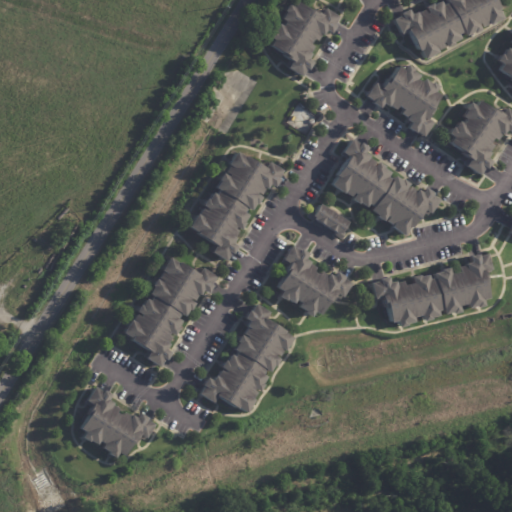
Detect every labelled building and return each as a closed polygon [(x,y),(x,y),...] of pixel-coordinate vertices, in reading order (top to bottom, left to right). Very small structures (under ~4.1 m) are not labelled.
[(488,0),(495,11),(494,12),(499,21),(485,28),(484,27),(475,31),(476,33),(469,36),(468,35),(461,39),(459,35),(454,37),(456,41),(449,45),(449,47),(442,50),(439,45),(438,46),(440,50),(433,54),(433,55),(420,62),(415,53),(414,54),(403,33),(397,36),(390,22),(397,18),(396,16),(405,12),(407,17),(413,14),(413,16),(422,11),(421,10),(429,6),(429,7),(437,3),(439,8),(444,5),(442,1),(443,0),(488,0)] [(321,12),(324,8),(337,18),(332,25),(334,27),(329,34),(324,31),(321,36),(319,35),(315,42),(311,39),(308,45),(312,47),(307,54),(309,55),(306,60),(310,63),(306,70),(305,70),(300,77),(298,76),(297,77),(286,69),(290,63),(280,56),(280,55),(268,47),(272,41),(266,37),(271,31),(272,31),(276,25),(280,27),(283,22),(279,20),(284,13),(282,12),(287,5),(292,8),(295,3),(309,13),(310,10),(318,16),(321,12)] [(511,81),(496,72),(500,66),(495,62),(499,55),(501,56),(505,49),(509,52),(511,47),(508,44),(511,37),(511,36),(511,34),(511,81)] [(406,67),(410,70),(409,72),(416,77),(413,80),(418,83),(420,80),(427,84),(428,83),(435,87),(431,93),(437,96),(428,110),(429,111),(423,119),(429,124),(420,138),(412,133),(411,134),(404,129),(407,124),(402,121),(403,119),(397,115),(400,111),(394,107),(392,110),(385,106),(384,107),(379,104),(376,109),(368,104),(370,102),(362,97),(371,83),(377,88),(383,78),(385,79),(394,67),(400,71),(403,66),(406,67)] [(500,111),(502,108),(511,115),(511,122),(510,125),(511,126),(506,133),(502,130),(498,135),(497,134),(492,141),(489,138),(485,143),(489,146),(484,153),(486,154),(482,158),(487,162),(482,169),(480,168),(475,176),(462,166),(466,161),(457,154),(457,153),(445,143),(449,138),(444,134),(449,128),(450,128),(455,122),(458,124),(461,120),(458,117),(462,110),(461,109),(466,103),(470,106),(475,101),(487,110),(488,108),(497,115),(500,111)] [(352,142),(355,144),(357,143),(364,149),(361,154),(365,157),(365,158),(371,163),(369,167),(370,168),(373,163),(380,167),(379,169),(386,174),(384,177),(388,180),(390,176),(397,181),(398,180),(405,185),(401,190),(403,191),(406,187),(412,192),(413,190),(418,194),(421,189),(429,194),(428,195),(436,201),(426,214),(420,210),(406,229),(406,228),(400,237),(387,228),(388,226),(380,220),(379,222),(373,218),(373,216),(367,212),(370,207),(365,204),(362,208),(355,204),(354,205),(348,200),(352,195),(350,193),(347,197),(340,193),(339,194),(327,185),(332,178),(331,177),(345,158),(339,153),(348,140),(352,142)] [(241,157),(260,169),(265,162),(279,171),(274,179),(275,180),(270,188),(265,185),(262,190),(261,189),(255,197),(257,198),(253,205),(251,204),(246,212),(243,209),(240,214),(244,216),(239,223),(240,224),(236,231),(231,228),(230,229),(234,232),(230,239),(231,240),(228,245),(233,248),(228,255),(226,255),(222,262),(208,253),(212,248),(206,244),(206,245),(191,236),(193,233),(184,228),(192,215),(194,216),(198,209),(202,212),(203,210),(198,207),(202,200),(203,201),(208,194),(212,196),(215,191),(211,189),(215,182),(214,181),(218,174),(224,177),(225,175),(221,173),(225,167),(223,166),(231,152),(240,158),(241,157)] [(320,207),(344,222),(339,230),(344,233),(340,240),(305,217),(308,212),(310,213),(315,204),(320,207)] [(288,246),(295,251),(296,249),(304,254),(301,260),(305,263),(305,264),(312,268),(309,273),(314,276),(317,271),(323,275),(324,274),(329,278),(332,273),(340,277),(339,279),(347,284),(338,298),(332,294),(329,299),(326,298),(315,316),(310,313),(307,318),(300,313),(301,312),(294,307),(296,303),(291,300),(289,304),(282,300),(281,301),(274,297),(278,292),(272,288),(282,272),(280,271),(284,264),(278,260),(287,246),(288,246)] [(485,256),(489,272),(480,274),(483,285),(481,286),(484,301),(479,302),(480,309),(473,310),(473,309),(465,311),(463,306),(455,309),(456,315),(448,316),(448,315),(440,317),(439,312),(433,314),(434,319),(426,321),(426,322),(420,324),(418,317),(409,320),(410,324),(402,326),(402,328),(395,330),(393,323),(387,325),(381,304),(379,305),(378,300),(372,301),(368,285),(376,283),(375,282),(384,279),(386,285),(392,283),(392,285),(400,283),(402,288),(410,285),(408,280),(416,277),(417,279),(425,277),(426,282),(431,280),(430,276),(438,274),(438,272),(445,270),(447,276),(456,274),(455,269),(462,267),(462,266),(468,264),(466,259),(475,256),(475,258),(485,256)] [(173,263),(193,276),(198,268),(212,277),(207,285),(208,286),(203,294),(198,291),(195,296),(194,295),(188,303),(189,304),(185,311),(184,310),(172,329),(173,330),(169,337),(164,334),(162,335),(167,338),(163,345),(164,346),(161,351),(165,354),(160,361),(159,360),(155,368),(141,359),(144,354),(138,350),(137,351),(124,342),(125,339),(117,334),(125,321),(127,322),(131,315),(135,317),(136,316),(130,312),(135,306),(136,307),(141,299),(145,302),(148,298),(143,295),(148,288),(147,287),(151,280),(156,283),(157,282),(154,279),(158,273),(156,271),(165,258),(173,264),(173,263)] [(254,305),(267,313),(262,321),(281,333),(280,334),(289,339),(281,352),(278,351),(273,359),(275,360),(271,368),(270,366),(265,374),(262,371),(259,376),(262,378),(258,385),(259,386),(255,393),(253,392),(248,401),(250,402),(241,415),(233,410),(232,411),(216,401),(214,404),(211,402),(209,405),(201,400),(202,399),(196,395),(200,389),(198,388),(203,379),(208,382),(211,377),(213,378),(217,371),(221,373),(222,372),(217,369),(221,362),(222,363),(226,355),(231,358),(234,354),(229,351),(234,344),(232,343),(237,336),(242,340),(244,338),(240,335),(244,329),(242,328),(245,322),(240,319),(245,311),(247,313),(252,304),(254,305)] [(95,390),(98,392),(99,391),(107,396),(104,401),(109,405),(108,406),(115,410),(112,415),(117,418),(120,413),(126,418),(127,416),(132,420),(135,415),(143,420),(142,421),(150,426),(142,439),(135,435),(128,446),(126,444),(118,457),(112,454),(109,460),(103,456),(104,454),(97,450),(100,446),(95,442),(92,446),(85,442),(85,443),(78,439),(81,434),(75,430),(84,415),(82,414),(88,406),(82,402),(91,388),(95,390)]
